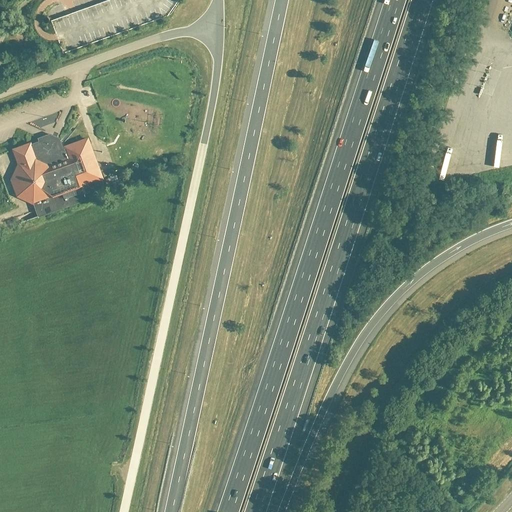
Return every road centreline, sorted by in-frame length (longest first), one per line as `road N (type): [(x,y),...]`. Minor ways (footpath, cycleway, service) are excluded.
road 1 (motorway): [(395,0),(219,511)]
road 2 (motorway): [(255,511),(425,0)]
road 3 (motorway): [(283,0),(170,511)]
road 4 (unclassified): [(123,511),(211,105),(218,30)]
road 5 (motorway): [(282,511),(334,387),(374,321),(429,267),(511,224)]
road 6 (unclassified): [(0,95),(165,36),(218,30)]
road 7 (unknown): [(494,51),(466,116),(483,133),(511,126)]
